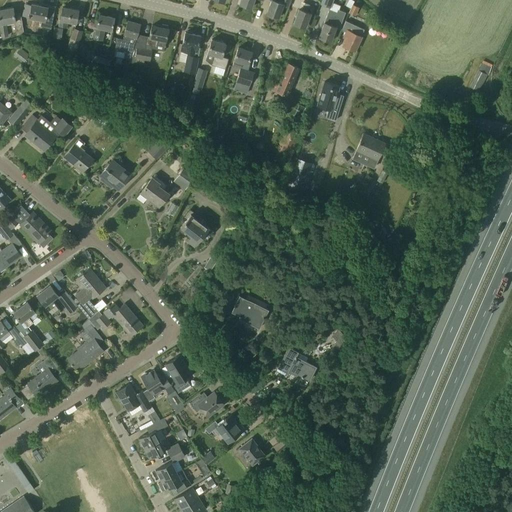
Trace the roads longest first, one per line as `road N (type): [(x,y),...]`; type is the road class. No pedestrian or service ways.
road 1 (tertiary): [(135,0),(246,30),(434,110),(510,133)]
road 2 (motorway): [(511,197),(376,511)]
road 3 (motorway): [(402,511),(511,255)]
road 4 (residential): [(319,464),(176,329)]
road 5 (residential): [(163,511),(96,387)]
road 6 (residential): [(176,329),(88,236)]
